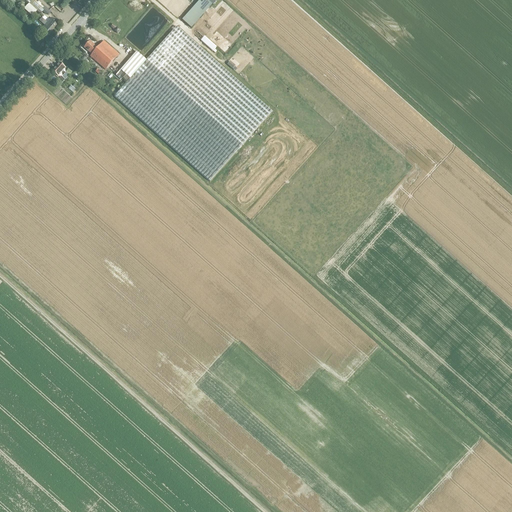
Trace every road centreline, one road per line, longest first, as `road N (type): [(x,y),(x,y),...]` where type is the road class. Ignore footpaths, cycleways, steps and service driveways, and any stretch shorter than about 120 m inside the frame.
road 1 (track): [(0,275),(265,511)]
road 2 (tertiary): [(0,110),(98,0)]
